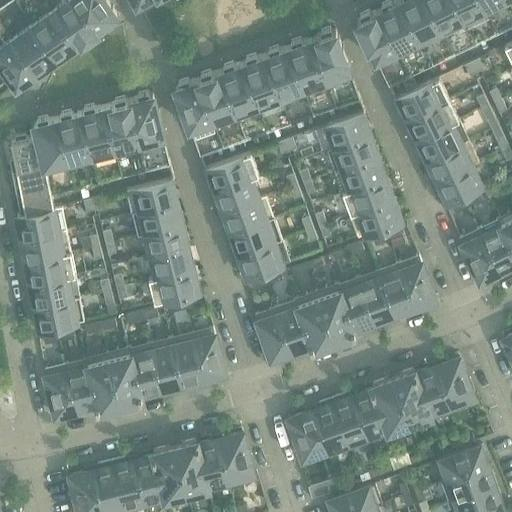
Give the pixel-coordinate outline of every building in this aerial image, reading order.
[(95,32),(94,30),(96,29),(95,28),(96,27),(77,0),(61,0),(52,7),(76,41),(84,36),(85,37),(86,36),(87,37),(95,32)] [(77,0),(96,27),(104,22),(104,23),(106,22),(107,24),(115,18),(114,17),(115,15),(117,13),(113,7),(114,6),(113,5),(112,6),(107,0),(77,0)] [(382,5),(381,6),(381,7),(380,8),(398,46),(420,35),(402,0),(396,0),(393,1),(393,0),(391,1),(390,0),(389,0),(382,4),(382,5)] [(402,0),(420,35),(441,25),(429,0),(402,0)] [(429,0),(441,25),(463,15),(455,0),(429,0)] [(455,0),(463,15),(485,4),(482,0),(455,0)] [(69,46),(76,41),(52,7),(33,20),(57,55),(58,54),(59,55),(60,54),(61,55),(69,50),(68,48),(70,47),(69,46)] [(361,27),(365,36),(364,36),(365,38),(366,37),(369,44),(375,57),(398,46),(380,8),(372,12),(371,11),(370,12),(369,10),(360,14),(361,16),(359,17),(359,18),(357,19),(360,25),(359,26),(360,27),(361,27)] [(33,20),(13,34),(37,69),(38,68),(39,69),(40,68),(41,69),(49,63),(48,62),(50,61),(49,60),(57,55),(33,20)] [(322,32),(320,32),(320,33),(312,36),(319,55),(326,76),(350,67),(345,53),(343,47),(343,45),(342,45),(339,36),(338,36),(339,36),(339,34),(338,34),(335,28),(333,29),(332,28),(331,28),(330,27),(321,30),(322,32)] [(30,75),(30,74),(37,69),(13,34),(0,42),(0,54),(6,63),(4,64),(10,72),(9,73),(16,83),(18,81),(19,82),(21,81),(22,83),(30,77),(29,76),(30,75)] [(291,44),(289,44),(303,84),(326,76),(319,55),(312,36),(303,39),(303,38),(301,39),(300,37),(291,41),(292,42),(290,43),(291,44)] [(268,51),(268,52),(267,53),(281,92),(303,84),(289,44),(281,48),(280,46),(279,47),(278,45),(269,49),(269,50),(268,51)] [(245,59),(245,60),(244,61),(258,100),(281,92),(267,53),(258,56),(258,55),(256,55),(255,54),(246,57),(247,59),(245,59)] [(9,73),(10,72),(4,64),(6,63),(0,54),(0,83),(2,82),(1,80),(2,79),(1,78),(9,73)] [(484,67),(478,57),(471,60),(477,71),(484,67)] [(471,60),(464,63),(470,74),(477,71),(471,60)] [(224,67),(222,67),(223,68),(221,69),(236,108),(258,100),(244,61),(235,64),(235,63),(233,63),(233,62),(224,65),(224,67)] [(200,76),(199,77),(213,117),(236,108),(221,69),(213,72),(213,71),(211,72),(210,70),(201,73),(202,75),(200,75),(200,76)] [(411,73),(401,78),(407,91),(417,86),(411,73)] [(403,108),(402,109),(403,111),(404,110),(407,117),(449,97),(439,76),(417,86),(407,91),(397,96),(398,98),(397,98),(398,100),(399,100),(403,108)] [(188,78),(178,81),(179,83),(177,84),(178,85),(175,86),(178,92),(177,93),(177,94),(178,94),(181,103),(181,104),(181,105),(182,105),(189,125),(213,117),(199,77),(190,80),(190,79),(188,80),(188,78)] [(496,86),(489,90),(494,101),(502,97),(496,86)] [(137,95),(137,96),(128,98),(139,139),(163,133),(158,112),(159,112),(158,110),(157,110),(155,101),(156,101),(156,99),(155,99),(153,92),(150,93),(150,92),(148,92),(148,90),(138,93),(139,95),(137,95)] [(483,93),(476,96),(481,107),(489,103),(483,93)] [(115,99),(115,100),(114,101),(114,102),(105,104),(115,145),(139,139),(128,98),(127,99),(127,98),(125,98),(124,96),(115,99)] [(413,129),(412,129),(413,131),(414,131),(417,138),(452,121),(452,122),(459,119),(449,97),(407,117),(408,118),(407,119),(408,121),(409,120),(413,129)] [(502,97),(494,101),(500,112),(507,108),(502,97)] [(489,103),(481,107),(487,118),(494,114),(489,103)] [(83,109),(83,110),(82,110),(92,151),(115,145),(105,104),(96,106),(96,105),(94,106),(94,104),(84,106),(85,108),(83,109)] [(60,115),(59,116),(69,157),(92,151),(82,110),(73,112),(73,111),(71,112),(70,110),(61,112),(61,114),(60,114),(60,115)] [(363,114),(364,114),(364,112),(363,113),(362,110),(326,123),(334,145),(334,146),(370,133),(367,125),(368,125),(368,123),(367,124),(363,114)] [(38,118),(38,120),(36,120),(37,121),(34,122),(37,134),(38,134),(41,144),(42,143),(47,162),(69,157),(59,116),(50,118),(49,117),(48,117),(47,116),(38,118)] [(419,141),(423,149),(422,150),(423,152),(424,151),(427,158),(461,142),(461,141),(452,122),(452,121),(417,138),(418,139),(417,139),(418,141),(419,141)] [(375,147),(376,146),(375,145),(371,136),(372,135),(372,134),(371,134),(370,133),(334,146),(334,145),(326,147),(335,170),(378,154),(375,147)] [(11,139),(14,155),(9,156),(12,169),(46,162),(47,162),(42,143),(41,144),(38,134),(37,134),(28,136),(27,135),(26,136),(25,134),(16,135),(16,137),(14,138),(14,139),(11,139)] [(503,134),(496,137),(501,148),(508,144),(503,134)] [(292,136),(285,138),(289,150),(296,147),(292,136)] [(433,170),(432,170),(433,172),(434,172),(437,179),(471,162),(472,163),(479,160),(468,137),(461,141),(461,142),(427,158),(428,159),(427,160),(428,162),(429,161),(433,170)] [(285,138),(277,141),(281,152),(289,150),(285,138)] [(511,152),(508,144),(501,148),(506,159),(511,156),(511,152)] [(312,146),(300,150),(302,157),(314,153),(312,146)] [(207,166),(208,168),(207,169),(208,170),(209,170),(212,179),(211,180),(212,181),(213,181),(215,188),(251,175),(252,176),(259,174),(251,150),(207,166)] [(378,154),(335,170),(342,191),(386,176),(383,168),(384,168),(383,166),(382,166),(379,157),(380,157),(379,155),(378,156),(378,154)] [(46,162),(12,169),(16,192),(50,185),(46,162)] [(471,162),(437,179),(438,180),(437,180),(438,182),(439,182),(443,191),(442,191),(443,193),(444,192),(447,200),(482,184),(472,163),(471,162)] [(307,167),(299,170),(303,181),(311,178),(307,167)] [(298,183),(294,172),(286,174),(290,186),(298,183)] [(216,190),(215,190),(216,192),(220,201),(219,201),(220,203),(223,210),(259,197),(259,196),(252,176),(251,175),(215,188),(216,190)] [(390,188),(387,179),(388,178),(387,177),(386,177),(386,176),(342,191),(350,213),(393,197),(391,190),(392,189),(391,188),(390,188)] [(171,177),(126,188),(132,211),(177,200),(175,193),(176,192),(175,191),(174,191),(172,181),(173,181),(172,179),(172,180),(171,177)] [(311,178),(303,181),(308,192),(315,190),(311,178)] [(504,179),(491,186),(494,193),(508,187),(504,179)] [(302,194),(298,183),(290,186),(294,197),(302,194)] [(20,213),(17,214),(17,215),(55,207),(50,185),(16,192),(20,213)] [(466,198),(469,205),(483,199),(479,191),(466,198)] [(223,210),(224,211),(223,212),(223,213),(224,213),(228,222),(227,223),(227,224),(228,224),(231,231),(274,216),(266,193),(259,196),(259,197),(223,210)] [(102,207),(99,195),(91,197),(94,209),(102,207)] [(91,197),(84,199),(86,210),(94,209),(91,197)] [(393,197),(350,213),(358,235),(401,219),(398,211),(399,211),(399,209),(398,209),(394,200),(395,200),(395,198),(394,198),(393,197)] [(466,198),(452,205),(455,212),(469,205),(466,198)] [(177,203),(178,203),(178,201),(177,202),(177,200),(132,211),(138,234),(146,232),(145,231),(182,222),(180,215),(181,214),(181,213),(180,213),(177,203)] [(18,224),(16,225),(18,234),(20,234),(21,237),(59,230),(59,229),(55,207),(17,215),(19,222),(18,223),(18,224)] [(511,208),(497,216),(501,224),(502,223),(511,244),(511,208)] [(322,210),(315,213),(319,224),(326,221),(322,210)] [(309,215),(301,217),(305,229),(313,226),(309,215)] [(232,234),(235,244),(234,244),(235,246),(236,245),(239,253),(274,240),(275,241),(282,238),(274,216),(231,231),(231,233),(230,233),(232,234)] [(326,221),(319,224),(323,235),(330,232),(326,221)] [(183,226),(184,225),(184,224),(183,224),(182,222),(145,231),(146,232),(151,254),(188,244),(186,237),(187,237),(186,235),(185,235),(183,226)] [(501,224),(482,232),(500,269),(511,263),(511,244),(502,223),(501,224)] [(313,226),(305,229),(310,240),(317,237),(313,226)] [(402,226),(387,231),(390,239),(404,233),(402,226)] [(459,236),(462,242),(479,279),(500,269),(482,232),(479,226),(459,236)] [(59,229),(59,230),(21,237),(22,247),(21,247),(22,257),(24,256),(25,258),(26,258),(26,259),(71,250),(67,227),(59,229)] [(110,228),(103,230),(106,241),(113,239),(110,228)] [(387,231),(373,236),(375,244),(390,239),(387,231)] [(97,233),(89,235),(92,246),(100,244),(97,233)] [(113,239),(106,241),(108,253),(116,251),(113,239)] [(240,256),(243,265),(242,265),(243,267),(244,267),(247,275),(282,262),(275,241),(274,240),(239,253),(239,254),(238,254),(239,256),(240,256)] [(347,246),(349,253),(364,248),(361,240),(347,246)] [(100,244),(92,246),(95,258),(103,256),(100,244)] [(188,244),(151,254),(156,275),(156,276),(193,266),(191,259),(192,259),(192,257),(191,257),(189,248),(190,247),(189,246),(188,246),(188,244)] [(347,246),(332,251),(335,259),(349,253),(347,246)] [(27,269),(25,269),(27,279),(29,279),(29,280),(30,280),(30,282),(68,274),(68,275),(76,274),(71,250),(26,259),(28,267),(27,267),(27,269)] [(419,253),(398,260),(414,306),(435,298),(419,253)] [(306,260),(309,268),(323,263),(320,255),(306,260)] [(306,260),(291,266),(294,273),(309,268),(306,260)] [(398,260),(378,268),(395,316),(407,312),(406,308),(414,306),(398,260)] [(196,279),(194,270),(195,270),(195,268),(194,268),(193,266),(156,276),(156,275),(148,277),(154,301),(199,290),(197,281),(198,281),(197,279),(196,279)] [(378,268),(357,275),(373,320),(381,317),(383,321),(395,316),(378,268)] [(280,270),(265,275),(268,283),(283,278),(280,270)] [(121,272),(114,274),(117,286),(124,284),(121,272)] [(31,290),(31,291),(29,292),(31,301),(33,301),(33,303),(34,303),(35,304),(72,297),(72,296),(68,275),(68,274),(30,282),(32,289),(31,290)] [(265,275),(251,280),(254,288),(268,283),(265,275)] [(373,320),(357,275),(338,282),(337,281),(336,281),(354,331),(355,331),(354,328),(355,328),(355,327),(373,320)] [(108,277),(100,279),(103,291),(111,289),(108,277)] [(336,281),(316,289),(333,335),(341,332),(342,336),(354,331),(336,281)] [(124,284),(117,286),(119,297),(127,295),(124,284)] [(111,289),(103,291),(106,302),(114,300),(111,289)] [(325,338),(333,335),(316,289),(296,296),(314,346),(326,341),(325,338)] [(72,297),(35,304),(36,312),(35,312),(36,314),(34,314),(36,324),(38,323),(38,325),(39,325),(39,327),(77,320),(85,318),(80,294),(72,296),(72,297)] [(199,296),(184,300),(186,308),(201,304),(199,296)] [(295,296),(295,297),(276,304),(292,350),(311,343),(311,344),(312,344),(313,346),(314,346),(296,296),(295,296)] [(184,300),(169,303),(171,311),(186,308),(184,300)] [(276,304),(255,312),(271,357),(292,350),(276,304)] [(142,310),(144,318),(159,314),(157,306),(142,310)] [(142,310),(127,314),(129,322),(144,318),(142,310)] [(100,321),(102,329),(117,325),(115,317),(100,321)] [(100,321),(85,324),(87,332),(102,329),(100,321)] [(191,330),(203,377),(225,371),(213,325),(191,330)] [(58,331),(60,339),(75,335),(73,327),(58,331)] [(195,379),(203,377),(191,330),(170,335),(183,385),(196,382),(195,379)] [(58,331),(43,335),(45,343),(60,339),(58,331)] [(511,354),(511,359),(511,360),(511,332),(503,337),(511,354)] [(170,335),(149,341),(161,387),(169,385),(170,389),(183,385),(170,335)] [(142,392),(161,387),(149,341),(129,346),(129,344),(128,344),(141,396),(142,396),(141,393),(142,393),(142,392)] [(128,344),(107,350),(119,398),(127,396),(128,399),(141,396),(128,344)] [(107,350),(86,355),(99,407),(112,403),(111,400),(119,398),(107,350)] [(85,355),(86,356),(65,361),(77,408),(96,403),(97,404),(98,407),(99,407),(86,355),(85,355)] [(459,355),(435,364),(449,404),(450,404),(474,395),(473,392),(475,392),(470,377),(468,378),(459,355)] [(65,361),(44,367),(45,374),(55,413),(77,408),(65,361)] [(432,418),(453,411),(450,404),(449,404),(435,364),(416,371),(416,369),(415,370),(414,367),(413,367),(432,420),(433,419),(432,418)] [(393,375),(409,420),(408,420),(411,427),(432,420),(413,367),(393,375)] [(393,375),(372,382),(389,427),(390,427),(408,420),(409,420),(393,375)] [(372,386),(354,393),(370,440),(392,433),(390,427),(389,427),(372,382),(373,385),(372,385),(372,386)] [(370,440),(354,393),(345,396),(344,393),(332,397),(350,448),(370,440)] [(313,408),(327,448),(329,455),(350,448),(332,397),(320,401),(321,405),(313,408)] [(297,440),(294,440),(300,455),(302,454),(303,457),(327,448),(313,408),(288,417),(297,440)] [(252,469),(255,469),(251,454),(249,454),(243,431),(217,437),(228,478),(229,478),(253,472),(252,469)] [(461,437),(463,443),(475,439),(473,433),(461,437)] [(196,438),(207,485),(206,485),(208,491),(231,485),(229,478),(228,478),(217,437),(198,442),(198,440),(197,441),(196,438)] [(461,437),(450,441),(452,447),(463,443),(461,437)] [(184,445),(176,447),(186,490),(206,485),(207,485),(196,438),(183,441),(184,445)] [(480,444),(434,460),(441,480),(487,464),(480,444)] [(168,449),(167,446),(167,445),(154,449),(165,495),(166,495),(186,490),(176,447),(168,449)] [(421,452),(423,458),(434,454),(432,448),(421,452)] [(144,499),(143,500),(145,506),(168,501),(166,495),(165,495),(154,449),(153,449),(154,451),(153,451),(153,453),(134,458),(144,499)] [(421,452),(409,456),(411,462),(423,458),(421,452)] [(125,456),(112,459),(123,505),(124,511),(145,506),(143,500),(144,499),(134,458),(125,460),(125,456)] [(100,466),(92,468),(102,510),(103,509),(123,505),(112,459),(99,463),(100,466)] [(380,466),(382,473),(394,469),(391,462),(380,466)] [(487,464),(441,480),(448,499),(496,482),(492,471),(490,472),(487,464)] [(380,466),(368,470),(371,477),(382,473),(380,466)] [(92,468),(70,474),(79,511),(103,511),(103,509),(102,510),(92,468)] [(417,476),(410,479),(415,490),(421,488),(417,476)] [(339,481),(342,487),(353,483),(351,477),(339,481)] [(339,481),(328,485),(330,491),(342,487),(339,481)] [(405,481),(399,483),(403,494),(409,492),(405,481)] [(375,482),(329,498),(334,511),(355,511),(376,505),(382,502),(375,482)] [(498,494),(500,493),(496,482),(448,499),(452,511),(475,511),(501,503),(498,494)] [(421,488),(415,490),(419,502),(425,499),(421,488)] [(409,492),(403,494),(407,506),(413,503),(409,492)] [(475,511),(508,511),(507,508),(506,509),(505,507),(503,508),(501,503),(475,511)]
